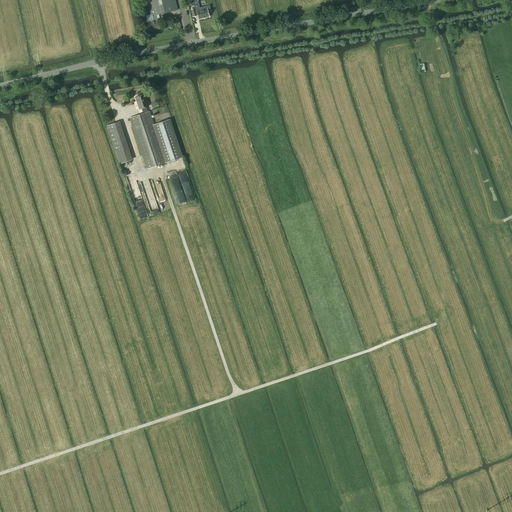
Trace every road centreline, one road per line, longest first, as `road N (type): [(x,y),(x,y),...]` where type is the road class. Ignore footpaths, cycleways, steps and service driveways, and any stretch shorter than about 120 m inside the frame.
road 1 (track): [(434,324),(0,473)]
road 2 (tertiary): [(0,86),(119,56),(432,0)]
road 3 (track): [(143,177),(162,176),(235,394)]
